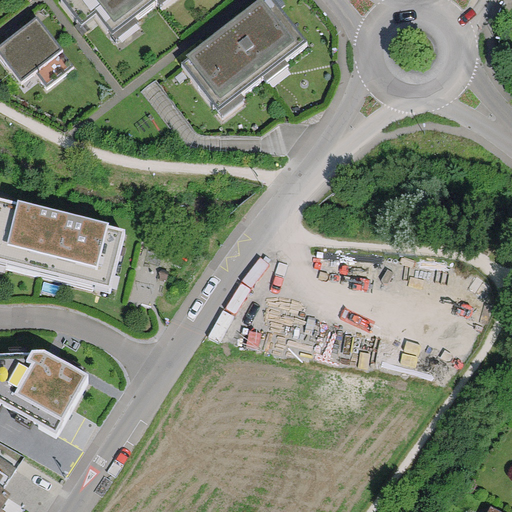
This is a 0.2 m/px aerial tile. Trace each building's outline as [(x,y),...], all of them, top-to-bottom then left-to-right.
[(69,0),(60,7),(80,33),(98,19),(113,40),(165,0),(69,0)] [(302,46),(266,1),(177,71),(213,116),(302,46)] [(64,62),(33,22),(0,47),(0,60),(14,79),(31,67),(40,79),(64,62)] [(121,239),(0,205),(0,268),(106,296),(121,239)] [(50,359),(47,357),(0,360),(0,407),(57,439),(89,381),(50,359)] [(0,480),(2,477),(0,475),(0,511),(5,511),(2,509),(11,494),(0,486),(0,480)]
